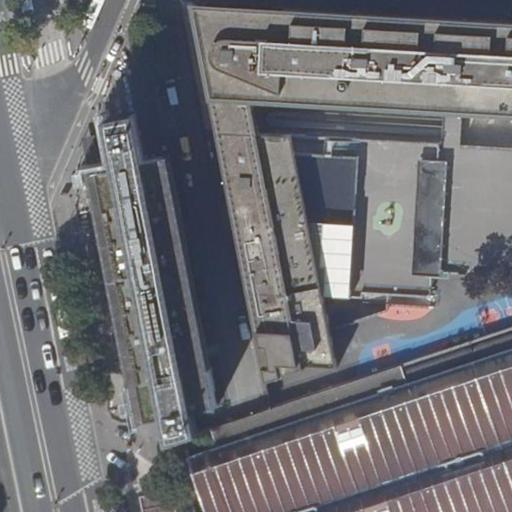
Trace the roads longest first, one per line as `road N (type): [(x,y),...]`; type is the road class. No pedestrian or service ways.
road 1 (primary): [(0,241),(55,511)]
road 2 (residential): [(111,0),(61,111),(0,136)]
